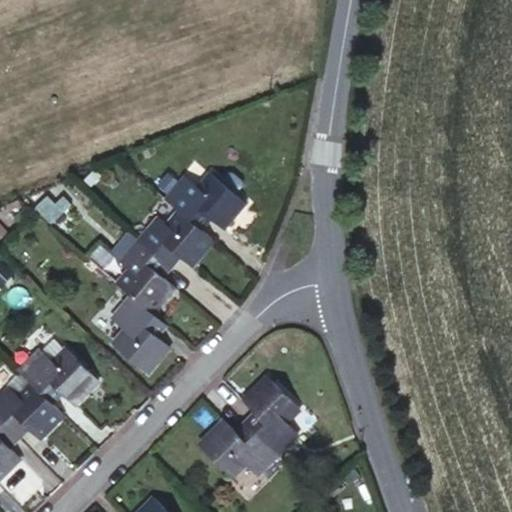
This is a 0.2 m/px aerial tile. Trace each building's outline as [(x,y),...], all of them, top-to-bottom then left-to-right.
[(176,172),(154,196),(167,208),(198,233),(214,214),(223,221),(238,205),(197,167),(185,179),(176,172)] [(51,223),(72,204),(63,195),(55,203),(47,194),(35,207),(51,223)] [(188,266),(209,242),(198,233),(167,208),(156,219),(146,210),(123,234),(170,271),(181,259),(188,266)] [(164,277),(170,271),(123,234),(111,248),(126,261),(109,281),(127,295),(151,314),(176,288),(164,277)] [(158,327),(162,322),(151,314),(127,295),(107,316),(120,328),(110,340),(139,366),(165,336),(158,327)] [(39,343),(15,366),(27,379),(55,408),(68,396),(77,406),(99,385),(63,346),(51,358),(39,343)] [(262,406),(250,418),(281,451),(304,429),(295,419),(307,406),(277,374),(252,397),(262,406)] [(1,376),(0,377),(0,424),(19,444),(35,428),(43,438),(64,419),(55,408),(27,379),(15,392),(1,376)] [(281,451),(250,418),(243,425),(235,416),(210,440),(238,468),(248,456),(261,469),(281,451)] [(0,424),(0,483),(23,462),(13,450),(19,444),(0,424)] [(162,511),(150,500),(137,511),(162,511)]
